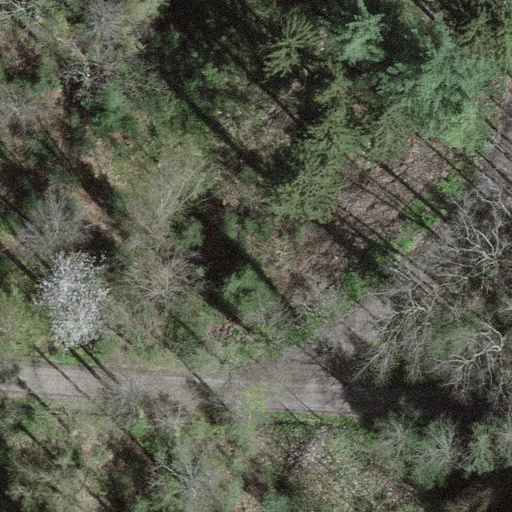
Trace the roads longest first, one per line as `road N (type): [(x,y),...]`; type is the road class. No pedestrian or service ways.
road 1 (track): [(511,412),(0,381)]
road 2 (track): [(511,144),(487,203),(408,286),(316,352),(231,399)]
